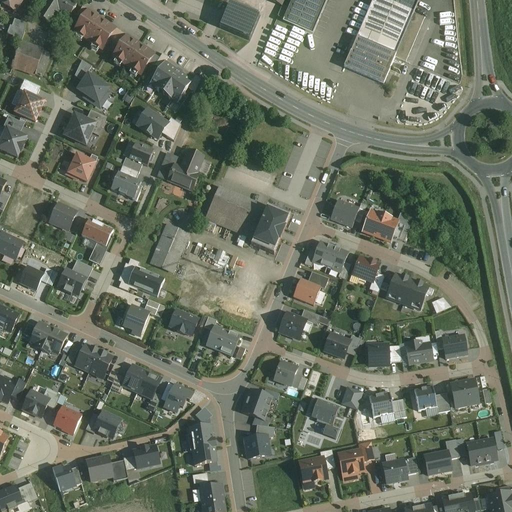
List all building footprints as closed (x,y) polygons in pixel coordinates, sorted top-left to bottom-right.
[(0,0),(0,2),(15,12),(20,4),(19,3),(21,0),(0,0)] [(77,5),(69,0),(45,0),(43,4),(59,15),(67,20),(77,5)] [(371,0),(343,68),(384,86),(396,58),(405,62),(424,19),(414,15),(420,0),(293,0),(283,25),(310,36),(325,0),(371,0)] [(59,15),(43,4),(35,16),(51,26),(59,15)] [(258,18),(230,6),(220,30),(248,42),(258,18)] [(87,12),(82,9),(76,18),(81,21),(87,12)] [(81,21),(74,33),(88,42),(101,21),(87,12),(81,21)] [(115,31),(101,21),(88,42),(102,51),(109,40),(115,31)] [(25,32),(10,27),(6,35),(22,41),(25,32)] [(120,34),(115,31),(109,40),(114,44),(120,34)] [(120,34),(114,44),(120,47),(126,38),(120,34)] [(120,47),(112,58),(126,67),(140,47),(126,38),(120,47)] [(43,52),(20,44),(12,69),(35,77),(43,53),(43,52)] [(140,47),(126,67),(140,77),(148,65),(154,56),(140,47)] [(43,53),(35,77),(41,79),(49,55),(43,53)] [(154,56),(148,65),(153,69),(159,60),(154,56)] [(193,82),(165,63),(150,85),(150,86),(177,105),(193,82)] [(104,88),(88,78),(81,89),(88,94),(85,99),(100,109),(109,95),(103,91),(104,88)] [(26,98),(18,116),(37,125),(45,107),(26,98)] [(91,112),(86,122),(95,126),(97,127),(102,117),(91,112)] [(168,125),(147,112),(137,127),(144,132),(144,133),(150,137),(151,136),(158,141),(162,135),(168,126),(168,125)] [(86,122),(74,117),(65,137),(86,147),(91,135),(95,126),(86,122)] [(107,119),(102,117),(97,127),(102,130),(107,119)] [(168,125),(168,126),(162,135),(174,143),(181,127),(171,120),(168,125)] [(95,126),(91,135),(99,138),(102,130),(97,127),(95,126)] [(27,140),(7,130),(0,144),(0,151),(17,159),(20,155),(22,152),(21,151),(22,148),(24,148),(25,145),(24,144),(27,140)] [(154,153),(136,145),(129,161),(147,168),(154,153)] [(188,153),(181,169),(175,167),(168,184),(177,187),(177,186),(181,185),(183,189),(183,190),(191,194),(199,176),(197,176),(203,160),(188,153)] [(98,159),(92,156),(89,163),(95,166),(98,159)] [(89,163),(77,157),(73,166),(69,175),(78,179),(87,183),(95,166),(89,163)] [(177,161),(169,157),(159,180),(168,184),(175,167),(177,161)] [(78,179),(69,175),(73,166),(72,165),(67,176),(77,181),(78,179)] [(141,184),(118,174),(111,192),(112,192),(118,195),(126,198),(134,201),(141,184)] [(105,204),(109,195),(94,189),(90,198),(105,204)] [(266,210),(219,190),(209,213),(206,221),(216,225),(224,229),(253,241),(266,210)] [(359,211),(338,203),(331,222),(352,230),(355,222),(359,211)] [(359,211),(355,222),(360,224),(367,207),(361,205),(359,211)] [(77,215),(58,206),(50,224),(69,232),(77,215)] [(289,217),(268,208),(267,207),(266,208),(267,208),(266,210),(253,241),(252,245),(251,245),(251,246),(251,245),(250,246),(251,247),(273,256),(272,256),(273,256),(274,255),(278,244),(279,243),(284,230),(285,229),(289,218),(290,218),(290,217),(289,217)] [(371,213),(363,234),(390,244),(392,239),(398,224),(397,223),(371,213)] [(400,216),(397,223),(398,224),(392,239),(404,244),(410,227),(400,216)] [(216,225),(206,221),(202,230),(212,234),(216,225)] [(88,225),(81,240),(105,252),(113,236),(88,225)] [(151,264),(173,274),(189,238),(166,228),(151,264)] [(23,245),(2,235),(0,238),(0,254),(15,261),(23,245)] [(334,250),(320,244),(316,254),(312,264),(313,264),(326,270),(334,250)] [(348,255),(334,250),(326,270),(340,275),(344,265),(348,255)] [(312,264),(316,254),(310,252),(305,266),(311,269),(313,264),(312,264)] [(379,267),(360,260),(353,277),(359,280),(358,282),(365,285),(366,282),(372,284),(372,285),(376,275),(379,267)] [(350,267),(344,265),(340,275),(338,279),(345,282),(350,267)] [(165,281),(135,269),(131,278),(161,290),(165,281)] [(86,281),(66,271),(58,289),(64,292),(64,293),(71,297),(72,295),(78,298),(86,281)] [(312,274),(308,284),(320,289),(320,290),(324,291),(329,281),(312,274)] [(376,275),(372,285),(372,284),(369,292),(378,295),(385,279),(376,275)] [(412,283),(407,281),(408,280),(402,278),(402,279),(396,277),(387,300),(403,306),(412,283)] [(161,290),(131,278),(128,287),(157,299),(161,290)] [(308,284),(300,281),(293,300),(313,308),(320,290),(320,289),(308,284)] [(428,289),(422,287),(423,286),(417,283),(416,285),(412,283),(403,306),(419,312),(428,289)] [(451,310),(443,300),(431,305),(436,316),(451,310)] [(21,316),(10,311),(10,313),(0,308),(0,331),(2,332),(3,331),(11,335),(14,326),(16,327),(21,316)] [(149,315),(131,308),(123,328),(133,332),(132,335),(140,338),(149,315)] [(304,312),(301,321),(306,323),(317,327),(320,319),(304,312)] [(198,322),(176,313),(169,329),(177,332),(177,333),(183,336),(184,335),(192,338),(198,322)] [(301,321),(287,315),(279,334),(299,342),(306,323),(301,321)] [(43,351),(52,331),(40,325),(31,346),(43,351)] [(227,333),(214,328),(206,348),(219,354),(227,333)] [(68,338),(52,331),(43,351),(41,355),(50,359),(52,355),(59,358),(68,338)] [(240,339),(227,333),(219,354),(232,359),(240,339)] [(437,352),(444,351),(442,341),(441,333),(434,334),(436,344),(437,352)] [(349,343),(331,336),(324,353),(343,360),(346,355),(350,343),(349,343)] [(464,337),(442,341),(444,351),(445,361),(468,357),(464,337)] [(361,342),(351,338),(349,343),(350,343),(346,355),(354,358),(361,342)] [(406,350),(408,367),(434,363),(433,359),(431,345),(421,347),(421,343),(406,346),(407,349),(406,350)] [(388,346),(368,347),(369,369),(389,368),(389,364),(388,349),(388,346)] [(89,376),(99,353),(87,347),(76,370),(89,376)] [(399,349),(388,349),(389,364),(401,364),(399,349)] [(403,368),(408,367),(406,350),(400,351),(403,368)] [(105,383),(115,360),(99,353),(89,376),(105,383)] [(297,370),(281,364),(274,382),(291,388),(295,376),(297,370)] [(132,368),(123,388),(137,394),(147,374),(132,368)] [(301,379),(295,376),(291,388),(297,390),(301,379)] [(0,377),(0,403),(7,407),(17,385),(0,377)] [(301,379),(297,390),(303,392),(307,381),(301,379)] [(450,386),(455,410),(479,406),(474,381),(450,386)] [(175,387),(165,409),(176,415),(176,414),(176,415),(179,408),(182,410),(186,402),(189,403),(193,396),(175,387)] [(414,393),(418,413),(437,409),(434,398),(432,389),(414,393)] [(356,412),(363,396),(348,390),(342,406),(356,412)] [(265,391),(263,397),(272,400),(278,402),(280,396),(265,391)] [(482,393),(485,406),(491,405),(488,391),(482,393)] [(31,392),(22,412),(41,421),(51,401),(31,392)] [(263,397),(251,392),(248,400),(247,399),(246,403),(268,411),(272,400),(263,397)] [(369,399),(373,420),(393,416),(391,404),(390,395),(369,399)] [(446,395),(434,398),(437,409),(438,415),(450,413),(446,395)] [(340,409),(314,400),(308,416),(312,417),(311,420),(317,422),(317,424),(326,427),(322,436),(335,441),(339,432),(331,429),(332,427),(333,427),(337,415),(338,415),(340,409)] [(403,402),(397,403),(401,421),(407,419),(403,402)] [(268,411),(246,403),(244,406),(245,407),(242,415),(255,419),(264,422),(268,411)] [(397,403),(391,404),(393,416),(395,422),(401,421),(397,403)] [(62,409),(53,437),(73,436),(81,418),(62,409)] [(102,414),(93,433),(113,442),(122,423),(102,414)] [(264,422),(255,419),(251,427),(257,428),(268,429),(269,425),(264,422)] [(189,449),(214,446),(212,427),(186,430),(189,449)] [(256,436),(256,440),(267,438),(267,440),(273,439),(275,430),(268,429),(257,428),(256,436)] [(0,434),(0,456),(8,439),(0,434)] [(498,452),(504,450),(500,434),(494,435),(498,452)] [(256,440),(254,440),(254,439),(243,440),(245,454),(247,454),(248,461),(267,458),(266,451),(268,451),(268,448),(268,447),(267,440),(267,438),(256,440)] [(466,458),(462,441),(456,442),(459,460),(466,458)] [(492,441),(479,444),(484,466),(490,465),(490,464),(497,463),(492,441)] [(449,462),(459,460),(456,442),(445,445),(447,454),(448,454),(449,462)] [(479,444),(467,446),(471,468),(478,466),(478,468),(484,466),(479,444)] [(359,453),(362,465),(375,462),(371,445),(358,448),(359,453)] [(214,446),(189,449),(192,467),(217,464),(214,446)] [(134,452),(138,471),(160,467),(156,448),(134,452)] [(323,460),(325,471),(335,469),(332,453),(320,455),(321,460),(323,460)] [(359,453),(339,457),(343,477),(350,475),(350,477),(357,475),(356,474),(364,473),(362,465),(359,453)] [(447,454),(424,458),(428,478),(452,473),(449,462),(448,454),(447,454)] [(87,463),(91,485),(114,480),(109,458),(87,463)] [(321,460),(299,465),(303,486),(327,481),(325,471),(323,460),(321,460)] [(415,460),(404,462),(407,477),(418,475),(415,460)] [(382,466),(386,486),(408,482),(407,477),(404,462),(382,466)] [(54,473),(61,494),(76,489),(69,468),(54,473)] [(193,484),(208,483),(207,474),(193,475),(193,484)] [(32,485),(17,492),(22,505),(27,502),(28,504),(38,500),(32,485)] [(15,489),(0,494),(0,508),(1,511),(3,511),(22,505),(17,492),(15,489)] [(200,505),(224,501),(222,489),(198,493),(200,505)] [(511,499),(511,494),(488,498),(490,510),(511,505),(511,499)] [(470,496),(464,498),(464,496),(456,498),(458,511),(473,511),(471,502),(470,496)] [(458,511),(456,498),(448,499),(448,501),(442,502),(444,511),(458,511)] [(225,511),(224,501),(200,505),(201,511),(225,511)]
